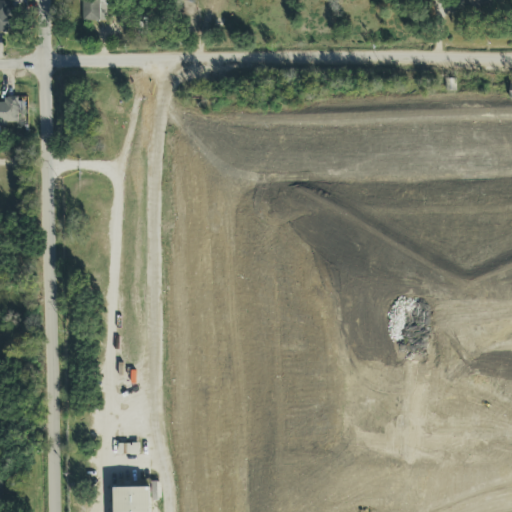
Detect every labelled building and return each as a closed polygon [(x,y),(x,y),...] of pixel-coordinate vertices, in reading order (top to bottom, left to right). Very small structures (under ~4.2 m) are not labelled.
[(82,0),(82,21),(105,22),(105,0),(82,0)] [(463,0),(463,6),(502,8),(502,0),(463,0)] [(0,33),(13,33),(14,9),(9,9),(9,2),(0,2),(0,33)] [(0,125),(17,125),(17,97),(5,97),(5,103),(0,103),(0,125)] [(119,445),(119,455),(139,455),(139,445),(119,445)] [(150,511),(150,488),(114,489),(114,511),(150,511)]
